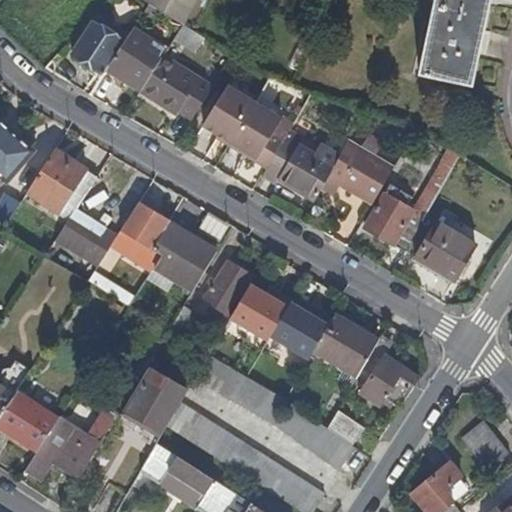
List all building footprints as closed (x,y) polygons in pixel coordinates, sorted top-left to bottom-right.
[(5,0),(0,6),(0,20),(7,26),(31,0),(5,0)] [(194,0),(149,0),(183,24),(194,0)] [(491,0),(434,0),(420,71),(474,82),(491,0)] [(72,55),(104,76),(107,70),(125,43),(93,23),(72,55)] [(190,49),(198,36),(184,27),(175,40),(190,49)] [(167,53),(133,31),(125,43),(107,70),(141,92),(167,53)] [(178,112),(193,120),(211,91),(170,65),(175,56),(168,50),(167,53),(141,92),(177,114),(178,112)] [(216,134),(269,167),(282,146),(270,139),(280,121),(225,88),(202,126),(216,134)] [(0,177),(6,183),(33,153),(30,151),(19,141),(0,123),(0,177)] [(37,143),(26,133),(19,141),(30,151),(37,143)] [(269,167),(216,134),(213,138),(266,171),(269,167)] [(335,170),(285,140),(282,146),(269,167),(266,171),(265,174),(278,182),(280,179),(316,200),(329,179),(335,170)] [(329,179),(373,205),(395,168),(362,149),(355,161),(343,154),(335,170),(329,179)] [(27,193),(69,220),(69,219),(75,210),(86,193),(95,178),(84,171),(84,170),(55,151),(27,193)] [(424,194),(436,200),(460,158),(448,153),(424,194)] [(103,183),(95,178),(86,193),(94,198),(103,183)] [(94,198),(86,193),(75,210),(83,215),(94,198)] [(436,200),(424,194),(413,213),(412,215),(423,222),(436,200)] [(5,195),(0,206),(0,221),(8,225),(19,201),(5,195)] [(412,215),(413,213),(385,196),(365,230),(405,253),(423,222),(412,215)] [(152,270),(192,294),(216,255),(168,225),(168,224),(137,205),(116,239),(87,283),(129,308),(152,270)] [(110,231),(83,215),(75,210),(69,219),(104,241),(108,234),(110,231)] [(116,239),(108,234),(104,241),(69,219),(69,220),(45,257),(87,283),(116,239)] [(438,223),(416,260),(456,282),(477,246),(438,223)] [(252,280),(253,280),(254,279),(228,263),(221,274),(220,274),(203,302),(229,317),(252,280)] [(265,293),(251,285),(232,317),(270,340),(272,335),(292,300),(278,292),(274,298),(265,293)] [(274,298),(278,292),(268,286),(265,293),(274,298)] [(309,305),(295,296),(292,300),(272,335),(310,357),(314,350),(329,325),(314,316),(305,311),(309,305)] [(318,310),(309,305),(305,311),(314,316),(318,310)] [(201,319),(183,308),(169,332),(188,342),(201,319)] [(378,341),(335,315),(329,325),(314,350),(357,377),(378,341)] [(194,344),(210,354),(215,345),(199,336),(194,344)] [(393,344),(381,336),(378,341),(357,377),(357,378),(362,381),(368,385),(385,357),(393,344)] [(285,401),(209,356),(195,379),(273,423),(285,401)] [(404,369),(385,357),(368,385),(362,381),(358,387),(364,391),(362,395),(380,406),(384,399),(400,409),(415,387),(400,377),(404,369)] [(0,372),(0,417),(16,393),(30,370),(14,361),(10,368),(3,368),(0,372)] [(126,411),(161,433),(186,391),(151,370),(126,411)] [(58,420),(16,393),(0,417),(0,428),(38,452),(58,420)] [(395,416),(400,409),(384,399),(380,406),(395,416)] [(354,447),(288,402),(273,423),(339,469),(354,447)] [(312,511),(324,494),(180,404),(167,426),(302,511),(312,511)] [(161,433),(126,411),(119,422),(147,438),(144,442),(153,447),(161,433)] [(364,426),(338,411),(329,426),(335,429),(336,430),(355,442),(364,426)] [(88,435),(60,417),(58,420),(38,452),(25,472),(41,483),(52,466),(77,482),(104,437),(92,429),(88,435)] [(484,422),(462,439),(489,472),(510,455),(484,422)] [(197,508),(203,511),(226,511),(238,495),(156,445),(140,473),(160,485),(167,473),(205,496),(197,508)] [(450,466),(434,480),(432,478),(412,496),(425,511),(442,511),(453,503),(444,492),(460,478),(450,466)] [(263,511),(238,495),(226,511),(263,511)] [(511,511),(511,502),(500,511),(511,511)]
